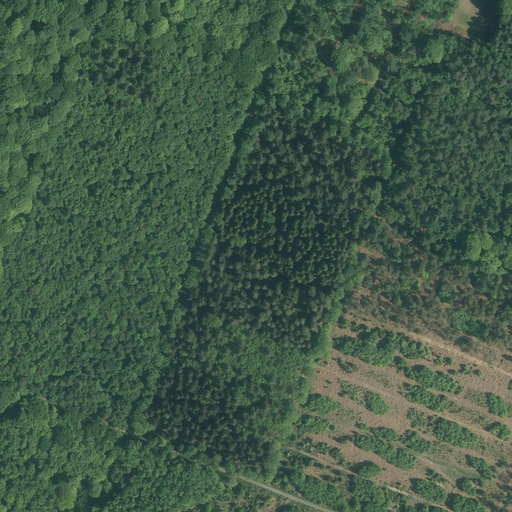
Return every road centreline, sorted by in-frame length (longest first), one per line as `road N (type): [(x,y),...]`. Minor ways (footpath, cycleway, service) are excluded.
road 1 (track): [(444,16),(266,485)]
road 2 (track): [(127,429),(296,0)]
road 3 (track): [(333,511),(127,429)]
road 4 (track): [(127,429),(0,378)]
